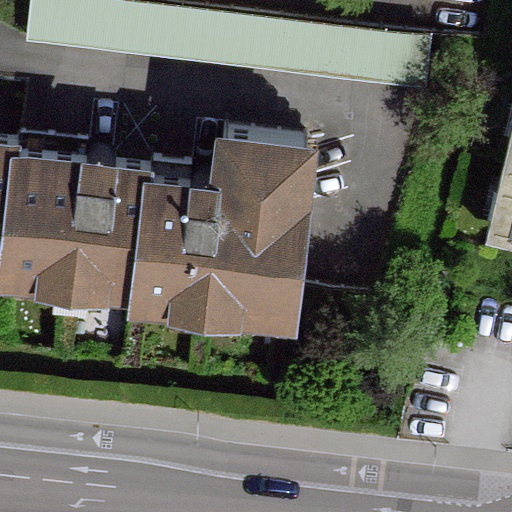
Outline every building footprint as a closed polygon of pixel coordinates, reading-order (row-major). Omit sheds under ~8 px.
[(488,50),(176,0),(30,0),(26,32),(479,105),(488,50)] [(13,137),(0,249),(0,263),(33,267),(33,273),(94,280),(95,273),(129,277),(142,156),(114,153),(110,184),(83,181),(87,150),(89,129),(21,122),(20,128),(19,138),(13,137)] [(142,156),(129,277),(127,287),(165,291),(165,297),(227,304),(228,298),(283,304),(286,280),(302,132),(224,123),(221,146),(218,174),(188,171),(192,143),(158,139),(157,144),(156,158),(142,156)] [(0,125),(0,135),(13,137),(19,138),(20,128),(0,125)] [(0,249),(13,137),(0,135),(0,249)] [(115,140),(114,153),(142,156),(156,158),(157,144),(115,140)] [(221,146),(192,143),(188,171),(218,174),(221,146)] [(110,184),(114,153),(87,150),(83,181),(110,184)] [(279,337),(360,346),(366,289),(286,280),(283,304),(279,337)]
